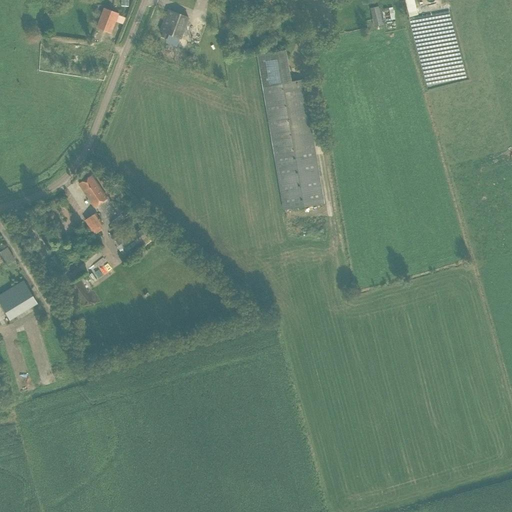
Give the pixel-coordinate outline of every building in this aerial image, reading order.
[(265,0),(272,12),(285,5),(281,0),(265,0)] [(415,4),(406,6),(409,15),(418,13),(415,4)] [(377,7),(371,9),(375,27),(382,25),(377,7)] [(96,27),(111,33),(118,14),(103,8),(96,27)] [(163,32),(181,39),(189,17),(168,9),(160,31),(163,32)] [(257,55),(283,210),(322,203),(301,80),(289,83),(284,50),(257,55)] [(79,184),(93,205),(105,196),(91,176),(79,184)] [(102,223),(96,213),(85,220),(92,230),(102,223)] [(120,252),(150,229),(146,225),(124,241),(116,247),(120,252)] [(113,242),(121,236),(117,231),(110,237),(113,242)] [(14,258),(6,247),(0,251),(0,252),(7,263),(14,258)] [(37,305),(28,289),(22,280),(0,294),(0,303),(1,305),(10,321),(37,305)]
